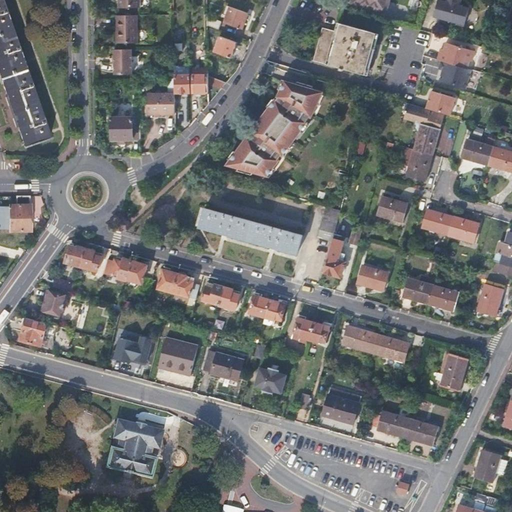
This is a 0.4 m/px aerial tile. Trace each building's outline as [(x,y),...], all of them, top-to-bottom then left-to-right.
[(1,0),(0,0),(0,76),(25,146),(50,138),(1,0)] [(353,0),(352,2),(386,11),(389,0),(353,0)] [(461,0),(446,0),(446,2),(439,0),(435,16),(442,17),(442,18),(457,23),(457,25),(465,27),(470,8),(460,6),(461,0)] [(248,15),(230,9),(225,24),(243,30),(248,15)] [(137,15),(117,15),(118,42),(138,42),(137,15)] [(222,24),(208,19),(208,28),(219,32),(222,24)] [(336,31),(324,28),(315,60),(362,74),(365,66),(368,67),(375,42),(372,41),(374,33),(345,25),(344,29),(337,27),(336,31)] [(238,44),(220,38),(215,53),(233,60),(238,44)] [(478,52),(449,43),(447,50),(446,54),(443,53),(440,61),(445,62),(442,69),(446,71),(447,71),(446,73),(445,73),(443,82),(468,89),(474,71),(470,70),(473,61),(475,62),(478,52)] [(132,49),(115,49),(115,73),(132,73),(132,49)] [(426,57),(423,70),(433,73),(436,60),(426,57)] [(208,69),(193,69),(194,94),(209,93),(209,85),(209,78),(208,69)] [(190,74),(175,74),(175,92),(175,94),(191,94),(190,74)] [(279,97),(228,164),(239,168),(237,171),(252,175),(254,172),(267,175),(311,116),(322,93),(312,90),(315,79),(308,77),(305,88),(285,82),(279,97)] [(209,85),(222,88),(228,83),(209,78),(209,85)] [(427,109),(444,114),(450,116),(455,98),(432,91),(427,109)] [(149,112),(175,113),(175,94),(175,92),(149,92),(149,112)] [(414,149),(433,154),(444,114),(427,109),(407,103),(403,118),(411,120),(419,132),(414,149)] [(134,139),(140,139),(140,124),(133,124),(133,118),(110,118),(110,141),(133,140),(134,139)] [(463,158),(489,165),(494,146),(496,139),(497,138),(489,135),(488,139),(483,137),(481,143),(469,139),(463,158)] [(502,141),(496,139),(494,146),(499,148),(500,148),(501,144),(502,141)] [(388,142),(385,152),(391,154),(394,144),(388,142)] [(494,146),(489,165),(511,171),(511,151),(505,149),(500,148),(499,148),(494,146)] [(414,149),(408,148),(403,165),(409,167),(407,175),(425,180),(433,154),(414,149)] [(338,176),(348,178),(349,172),(340,170),(338,176)] [(29,195),(15,195),(15,203),(8,204),(8,206),(0,205),(0,228),(9,229),(9,230),(30,230),(29,195)] [(407,203),(383,197),(378,215),(402,222),(407,203)] [(333,237),(340,210),(336,209),(327,207),(319,237),(332,241),(333,237)] [(448,234),(453,215),(428,208),(423,227),(448,234)] [(302,235),(204,209),(199,228),(297,254),(302,235)] [(479,222),(453,215),(448,234),(474,241),(479,222)] [(362,233),(355,231),(351,242),(359,244),(362,233)] [(494,270),(511,275),(511,232),(509,231),(506,243),(500,242),(496,259),(496,260),(494,270)] [(328,257),(323,272),(341,277),(345,262),(342,261),(344,253),(340,252),(344,240),(333,237),(332,241),(328,257)] [(81,267),(86,249),(77,246),(77,248),(70,246),(65,262),(81,267)] [(95,251),(86,249),(81,267),(98,272),(102,257),(94,255),(95,251)] [(128,279),(132,262),(123,259),(122,261),(115,259),(113,263),(110,273),(118,275),(117,277),(127,280),(128,279)] [(104,273),(110,275),(110,273),(113,263),(107,261),(104,271),(104,273)] [(146,266),(132,262),(128,279),(141,283),(146,266)] [(389,273),(363,266),(358,284),(369,287),(384,291),(389,273)] [(174,292),(178,274),(163,270),(158,287),(174,292)] [(194,279),(178,274),(174,292),(197,298),(199,289),(192,287),(194,279)] [(403,296),(429,303),(434,285),(408,277),(403,296)] [(56,281),(54,288),(74,293),(76,286),(56,281)] [(434,285),(429,303),(454,310),(459,292),(437,285),(438,282),(435,281),(434,285)] [(503,289),(485,284),(478,309),(496,314),(503,289)] [(220,305),(224,287),(215,285),(214,288),(207,286),(204,300),(220,305)] [(233,289),(224,287),(220,305),(219,305),(236,310),(239,295),(232,293),(233,289)] [(67,297),(48,291),(43,310),(62,315),(67,297)] [(270,300),(254,295),(249,313),(265,318),(270,300)] [(270,300),(265,318),(273,320),(274,318),(280,320),(285,305),(270,300)] [(60,327),(27,318),(21,340),(41,345),(41,342),(43,336),(47,337),(53,339),(56,329),(60,330),(60,327)] [(310,340),(314,322),(298,318),(292,337),(298,339),(298,341),(306,343),(308,340),(310,340)] [(329,327),(314,322),(310,340),(319,342),(319,341),(326,343),(329,327)] [(379,334),(348,326),(343,345),(374,353),(379,334)] [(379,334),(374,353),(403,362),(408,343),(379,334)] [(174,341),(174,339),(167,337),(163,352),(171,354),(167,369),(190,376),(198,348),(174,341)] [(142,344),(119,338),(113,358),(129,363),(130,360),(145,364),(151,340),(144,338),(142,344)] [(198,345),(174,339),(174,341),(198,348),(198,345)] [(282,350),(289,352),(291,344),(284,342),(282,350)] [(257,345),(254,357),(261,359),(264,347),(257,345)] [(243,360),(209,351),(204,370),(212,372),(211,374),(238,381),(243,360)] [(171,354),(163,352),(159,367),(167,369),(171,354)] [(468,360),(449,354),(441,384),(460,389),(468,360)] [(255,387),(263,389),(273,391),(282,394),(287,375),(278,373),(279,370),(269,368),(268,370),(260,368),(255,387)] [(361,395),(331,387),(323,414),(353,422),(361,395)] [(312,396),(304,393),(299,408),(307,410),(312,396)] [(511,426),(511,398),(511,399),(503,424),(511,426)] [(378,429),(403,436),(408,417),(398,415),(383,410),(378,429)] [(408,417),(403,436),(431,444),(437,426),(420,421),(408,417)] [(134,439),(115,435),(113,448),(111,447),(106,468),(152,479),(157,459),(156,458),(156,456),(159,456),(161,448),(159,448),(160,443),(147,440),(147,439),(135,436),(134,439)] [(500,456),(482,450),(475,475),(493,481),(496,472),(500,458),(500,456)] [(507,460),(500,458),(496,472),(503,474),(507,460)] [(409,485),(400,481),(397,491),(406,494),(409,485)]
